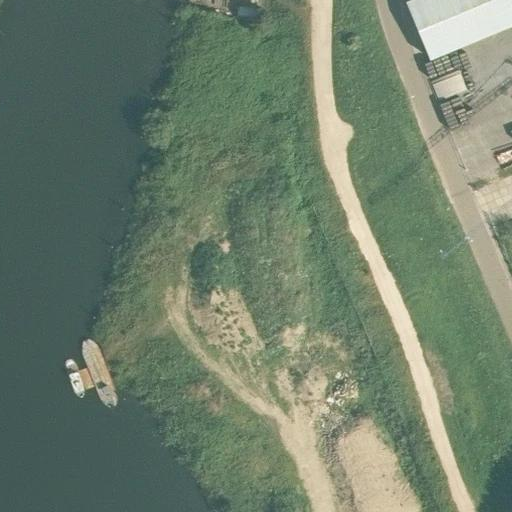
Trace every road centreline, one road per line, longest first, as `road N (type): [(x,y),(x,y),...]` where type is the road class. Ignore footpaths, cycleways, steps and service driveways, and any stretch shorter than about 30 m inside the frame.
road 1 (unclassified): [(471,511),(342,200),(325,116),(320,0)]
road 2 (unclassified): [(511,311),(399,40),(390,0)]
